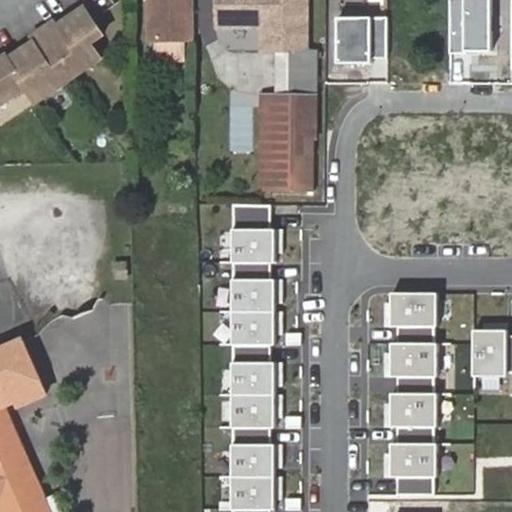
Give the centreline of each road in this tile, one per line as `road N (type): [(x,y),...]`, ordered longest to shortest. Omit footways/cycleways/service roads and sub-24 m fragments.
road 1 (residential): [(339,264),(344,139),(370,99),(415,93),(511,100)]
road 2 (residential): [(328,511),(339,264)]
road 3 (residential): [(498,268),(339,264)]
